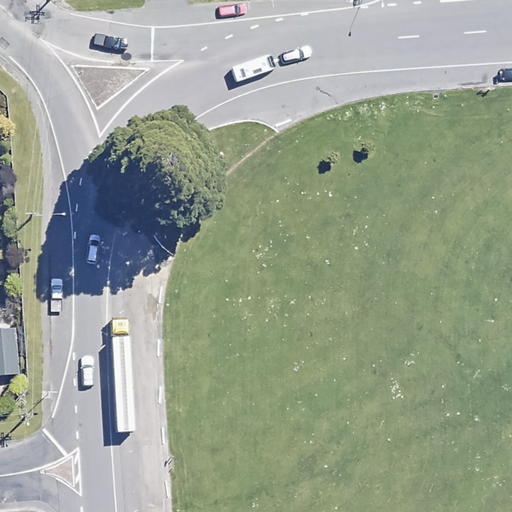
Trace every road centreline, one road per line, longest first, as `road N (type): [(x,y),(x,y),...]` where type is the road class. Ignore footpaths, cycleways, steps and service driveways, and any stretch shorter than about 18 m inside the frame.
road 1 (residential): [(1,0),(94,42),(277,47)]
road 2 (trunk): [(90,216),(113,145),(149,104),(194,73),(277,47)]
road 3 (residential): [(90,216),(59,102),(0,23)]
road 4 (trunk): [(89,391),(90,216)]
road 5 (trunk): [(358,42),(511,30)]
road 6 (residential): [(0,473),(53,444),(89,391)]
road 7 (trunk): [(96,511),(89,391)]
